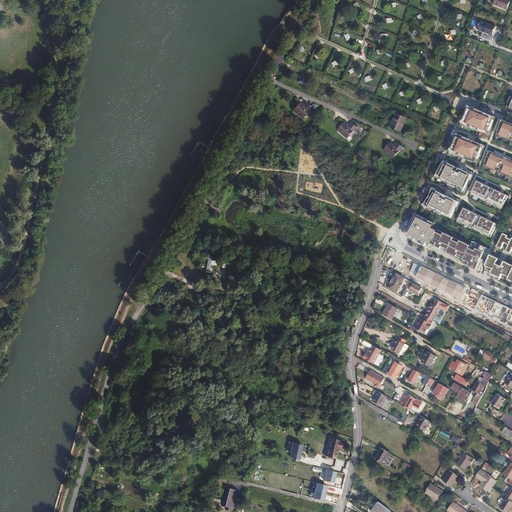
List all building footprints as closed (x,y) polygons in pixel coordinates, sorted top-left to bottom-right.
[(502,6),(501,8),(507,10),(510,0),(509,0),(495,0),(494,3),(502,6)] [(487,24),(484,32),(492,35),(495,27),(487,24)] [(301,75),(298,81),(304,84),(307,78),(301,75)] [(314,109),(308,102),(304,106),(303,105),(300,102),(293,109),(301,117),(309,109),(311,112),(314,109)] [(468,106),(461,123),(488,134),(495,117),(468,106)] [(400,131),(404,124),(402,123),(405,118),(397,114),(391,127),(400,131)] [(511,123),(502,120),(497,134),(511,140),(511,123)] [(351,127),(349,126),(346,122),(338,130),(347,138),(354,131),(357,133),(360,130),(354,124),(351,127)] [(488,134),(461,123),(461,124),(488,135),(488,134)] [(450,150),(449,151),(477,162),(484,145),(457,134),(450,150)] [(406,151),(398,144),(395,147),(394,146),(391,143),(384,151),(393,159),(400,151),(403,154),(406,151)] [(449,151),(449,152),(476,164),(477,162),(449,151)] [(511,160),(490,151),(484,165),(511,176),(511,160)] [(444,161),(435,177),(464,191),(473,173),(461,167),(460,169),(444,161)] [(511,176),(484,165),(483,167),(511,178),(511,176)] [(477,181),(470,194),(502,209),(509,196),(477,181)] [(433,189),(424,205),(442,214),(443,212),(451,216),(459,200),(448,194),(447,196),(433,189)] [(463,207),(456,221),(490,237),(497,224),(463,207)] [(434,223),(415,214),(404,235),(426,246),(427,242),(431,235),(434,236),(431,244),(463,260),(462,261),(472,266),(471,268),(478,271),(489,249),(472,241),(470,245),(437,230),(437,231),(432,228),(434,223)] [(503,234),(497,247),(501,249),(504,243),(509,245),(506,251),(510,253),(511,249),(511,238),(511,240),(507,238),(507,236),(503,234)] [(212,259),(212,255),(207,255),(205,271),(210,271),(211,264),(215,265),(216,260),(212,259)] [(490,255),(484,270),(489,272),(492,266),(495,267),(499,259),(490,255)] [(492,266),(489,272),(495,275),(500,266),(502,267),(504,261),(499,259),(495,267),(492,266)] [(511,265),(504,261),(502,267),(500,266),(495,275),(500,278),(502,276),(511,280),(511,265)] [(399,275),(390,289),(401,295),(409,280),(399,275)] [(416,285),(412,292),(416,294),(421,296),(425,289),(416,285)] [(382,314),(392,320),(398,309),(387,303),(382,314)] [(433,310),(432,312),(440,317),(444,310),(434,305),(432,309),(433,310)] [(432,312),(431,313),(429,318),(436,322),(437,323),(440,317),(432,312)] [(429,318),(428,318),(426,320),(424,320),(419,330),(428,335),(431,330),(433,331),(435,326),(434,325),(436,322),(429,318)] [(396,339),(393,343),(395,343),(393,345),(391,349),(399,354),(405,344),(404,343),(397,339),(396,339)] [(380,354),(382,349),(370,343),(364,358),(379,365),(384,355),(380,354)] [(409,346),(405,344),(399,354),(403,356),(409,346)] [(427,353),(422,363),(431,368),(437,358),(427,353)] [(457,362),(453,360),(449,367),(459,373),(465,363),(458,360),(457,362)] [(407,365),(402,363),(401,366),(395,363),(388,374),(395,379),(402,367),(404,368),(405,369),(407,365)] [(461,372),(463,374),(468,365),(465,363),(459,373),(460,373),(461,372)] [(414,384),(419,376),(420,373),(414,369),(408,380),(414,384)] [(384,378),(370,370),(365,379),(375,384),(374,386),(378,389),(384,378)] [(493,376),(485,372),(483,376),(485,377),(481,384),(485,386),(487,388),(493,376)] [(457,375),(455,380),(463,385),(466,380),(457,375)] [(422,384),(426,386),(427,384),(430,378),(426,376),(425,379),(422,384)] [(476,382),(472,390),(478,393),(480,394),(485,386),(481,384),(476,382)] [(442,399),(449,389),(439,384),(433,394),(442,399)] [(467,398),(470,392),(454,384),(452,389),(459,393),(458,396),(460,398),(462,395),(467,398)] [(378,392),(374,390),(369,399),(372,401),(378,392)] [(378,392),(372,401),(382,406),(387,398),(378,392)] [(399,405),(409,411),(412,406),(417,409),(421,403),(405,394),(399,405)] [(498,394),(491,404),(499,409),(506,400),(498,394)] [(429,422),(420,417),(415,426),(424,431),(429,422)] [(468,425),(466,429),(474,434),(476,431),(468,425)] [(511,438),(511,435),(511,430),(505,426),(501,431),(511,438)] [(454,434),(451,439),(460,444),(462,439),(454,434)] [(327,438),(323,456),(334,459),(336,449),(339,450),(341,441),(327,438)] [(304,445),(293,442),(290,453),(291,453),(301,456),(304,445)] [(378,446),(377,450),(387,456),(389,452),(378,446)] [(387,456),(377,450),(376,450),(378,451),(374,458),(382,463),(387,456)] [(455,464),(464,470),(467,465),(468,464),(470,465),(473,460),(463,453),(455,464)] [(511,464),(511,463),(506,471),(505,471),(502,474),(511,480),(511,464)] [(338,472),(327,470),(324,480),(335,483),(338,472)] [(442,481),(450,486),(457,476),(448,470),(442,481)] [(479,486),(488,492),(491,488),(496,481),(479,470),(474,477),(481,482),(479,486)] [(329,486),(317,483),(314,498),(325,501),(329,486)] [(429,483),(423,492),(436,500),(441,491),(429,483)] [(225,508),(225,511),(229,511),(233,511),(237,495),(233,494),(234,490),(225,488),(221,507),(225,508)] [(208,497),(206,506),(218,509),(220,500),(208,497)] [(506,511),(509,511),(511,508),(511,501),(506,497),(504,500),(501,498),(497,504),(500,507),(506,511)] [(392,511),(378,502),(374,508),(372,507),(370,510),(372,511),(392,511)] [(446,510),(449,511),(465,511),(466,511),(452,502),(446,510)]
